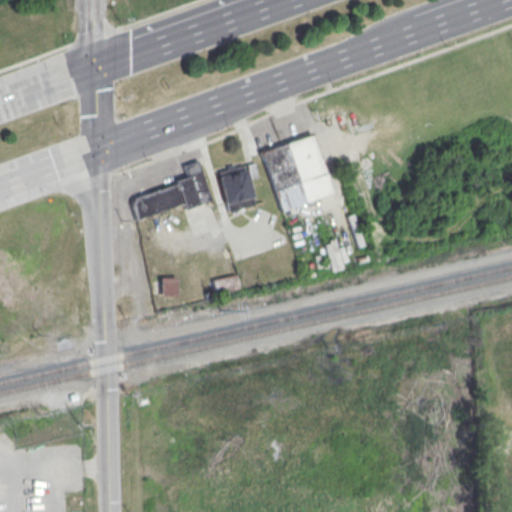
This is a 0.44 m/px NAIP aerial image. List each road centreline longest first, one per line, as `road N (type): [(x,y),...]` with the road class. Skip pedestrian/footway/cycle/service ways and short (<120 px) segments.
road 1 (tertiary): [(95,152),(108,511)]
road 2 (primary): [(95,152),(345,59)]
road 3 (primary): [(282,0),(91,66)]
road 4 (primary): [(345,59),(511,0)]
